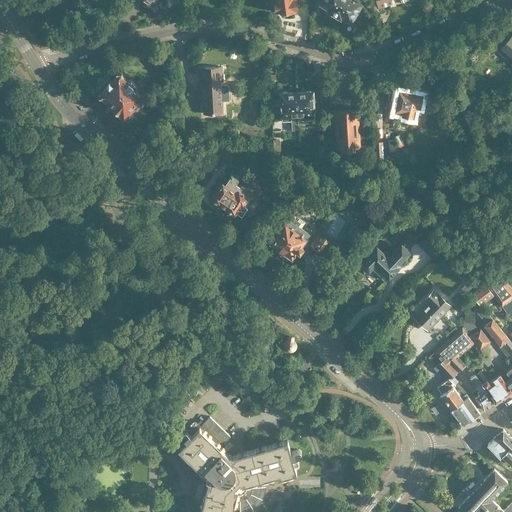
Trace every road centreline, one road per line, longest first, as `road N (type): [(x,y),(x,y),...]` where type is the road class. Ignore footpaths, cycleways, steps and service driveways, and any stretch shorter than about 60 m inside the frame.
road 1 (tertiary): [(388,407),(68,114),(37,67)]
road 2 (residential): [(37,67),(190,31),(351,59),(389,52),(476,0)]
road 3 (unknown): [(154,503),(158,458),(194,408),(222,407),(243,424),(274,417)]
